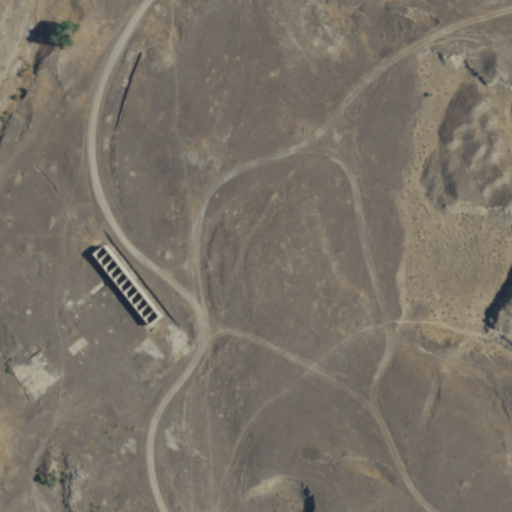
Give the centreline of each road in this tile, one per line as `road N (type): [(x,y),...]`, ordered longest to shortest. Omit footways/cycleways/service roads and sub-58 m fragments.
road 1 (track): [(143,0),(96,89),(88,138),(92,176),(110,216),(179,292),(199,328),(198,347),(148,433),(159,511)]
road 2 (track): [(192,311),(199,209),(219,179),(317,126),(415,42),(511,5)]
